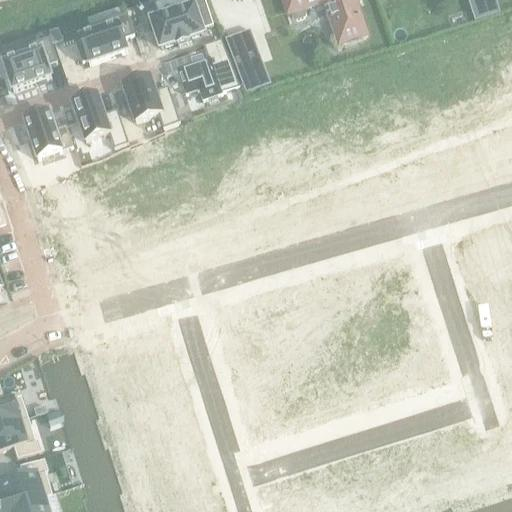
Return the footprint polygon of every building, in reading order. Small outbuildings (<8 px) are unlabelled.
[(160,22),(152,25),(161,51),(177,46),(178,48),(188,44),(188,42),(204,37),(202,33),(214,29),(204,0),(189,0),(193,10),(160,22)] [(368,38),(355,0),(282,0),(288,16),(290,16),(292,20),(297,23),(304,20),(306,16),(305,11),(325,4),(340,47),(368,38)] [(495,0),(467,0),(468,4),(475,24),(501,16),(495,0)] [(93,39),(75,45),(83,67),(89,65),(90,69),(128,56),(125,46),(124,44),(135,40),(128,18),(95,30),(91,31),(92,36),(93,39)] [(58,33),(51,36),(54,47),(62,45),(58,33)] [(251,33),(225,42),(246,97),(272,87),(251,33)] [(483,41),(472,45),(474,52),(486,49),(483,41)] [(19,64),(5,69),(14,95),(37,87),(46,84),(52,82),(48,70),(58,66),(50,43),(16,54),(19,64)] [(193,68),(177,73),(186,99),(200,94),(203,105),(223,98),(222,97),(240,91),(224,43),(204,50),(209,63),(203,65),(203,64),(193,67),(193,68)] [(472,45),(461,49),(463,56),(474,52),(472,45)] [(445,58),(434,62),(436,69),(447,66),(445,58)] [(434,62),(422,66),(425,73),(436,69),(434,62)] [(511,87),(503,64),(482,72),(496,110),(511,103),(511,87)] [(405,71),(393,75),(396,82),(407,79),(405,71)] [(482,72),(462,80),(464,83),(476,117),(496,110),(482,72)] [(393,75),(382,79),(384,86),(396,82),(393,75)] [(151,82),(124,91),(136,127),(158,120),(159,119),(164,133),(181,127),(168,91),(155,95),(151,82)] [(464,83),(443,91),(456,125),(457,128),(477,121),(476,117),(464,83)] [(363,85),(351,88),(354,96),(365,92),(363,85)] [(351,88),(340,92),(342,100),(354,96),(351,88)] [(443,91),(423,98),(435,132),(437,136),(457,128),(456,125),(443,91)] [(423,98),(403,106),(415,139),(416,143),(437,136),(435,132),(423,98)] [(320,99),(308,102),(311,110),(322,106),(320,99)] [(98,100),(74,108),(86,146),(110,138),(115,153),(129,148),(118,114),(104,119),(98,100)] [(308,102),(297,106),(300,113),(311,110),(308,102)] [(403,106),(382,113),(395,147),(396,151),(416,143),(415,139),(403,106)] [(381,109),(361,117),(375,154),(395,147),(382,113),(381,109)] [(50,117),(26,126),(39,164),(74,152),(67,130),(56,134),(50,117)] [(361,117),(340,124),(354,162),(375,154),(361,117)] [(340,124),(320,132),(334,169),(354,162),(340,124)] [(320,132),(299,139),(313,177),(334,169),(320,132)] [(196,145),(184,149),(187,156),(198,152),(196,145)] [(184,149),(173,154),(176,161),(187,156),(184,149)] [(155,161),(144,165),(147,173),(158,168),(155,161)] [(144,165),(133,170),(135,177),(147,173),(144,165)] [(208,173),(194,178),(208,216),(229,208),(215,170),(208,173)] [(115,177),(104,181),(107,188),(118,184),(115,177)] [(194,178),(174,185),(188,223),(208,216),(194,178)] [(104,181),(93,186),(95,193),(107,188),(104,181)] [(174,185),(154,193),(168,230),(188,223),(174,185)] [(73,188),(62,192),(65,200),(76,195),(73,188)] [(62,192),(51,197),(54,204),(65,200),(62,192)] [(154,193),(134,200),(147,238),(168,230),(154,193)] [(134,200),(113,208),(127,245),(147,238),(134,200)] [(113,208),(93,215),(107,253),(127,245),(113,208)] [(93,215),(73,223),(87,260),(107,253),(93,215)] [(73,223),(52,230),(66,268),(87,260),(73,223)] [(489,239),(451,251),(458,274),(496,262),(489,239)] [(496,262),(458,274),(465,297),(496,287),(500,302),(508,300),(511,298),(511,282),(503,285),(496,262)] [(397,264),(375,270),(386,308),(407,302),(397,264)] [(375,270),(354,275),(365,314),(386,308),(375,270)] [(354,275),(333,281),(344,320),(365,314),(354,275)] [(333,281),(313,287),(323,326),(344,320),(333,281)] [(313,287),(292,293),(303,332),(323,326),(313,287)] [(292,293),(271,299),(282,337),(303,332),(292,293)] [(505,316),(474,326),(481,349),(511,339),(511,298),(508,300),(500,302),(505,316)] [(271,299),(250,305),(261,343),(282,337),(271,299)] [(250,305),(229,311),(239,349),(261,343),(250,305)] [(133,367),(117,372),(122,386),(137,382),(145,379),(140,365),(171,355),(164,332),(125,344),(133,367)] [(408,335),(397,339),(399,346),(411,342),(408,335)] [(397,339),(386,342),(388,349),(399,346),(397,339)] [(511,339),(481,349),(489,372),(511,364),(511,339)] [(365,348),(354,352),(356,359),(368,356),(365,348)] [(385,358),(370,362),(375,377),(390,372),(397,395),(435,383),(428,360),(398,370),(393,355),(385,358)] [(350,361),(339,364),(341,372),(352,368),(350,361)] [(339,364),(327,368),(329,375),(341,372),(339,364)] [(312,366),(301,369),(303,377),(314,373),(312,366)] [(281,375),(270,379),(272,386),(283,383),(281,375)] [(137,382),(122,386),(126,401),(142,396),(149,419),(187,407),(180,384),(149,394),(145,379),(137,382)] [(270,379),(258,382),(261,390),(272,386),(270,379)] [(275,408),(246,417),(253,440),(291,428),(284,405),(298,401),(294,386),(286,389),(271,394),(275,408)] [(511,396),(498,401),(505,424),(511,421),(511,396)] [(0,430),(27,423),(20,400),(8,403),(7,400),(0,402),(0,430)] [(156,442),(141,447),(145,461),(160,457),(168,454),(163,440),(194,430),(187,407),(149,419),(156,442)] [(44,409),(33,412),(35,420),(46,416),(44,409)] [(59,414),(45,419),(49,431),(60,427),(63,426),(59,414)] [(27,423),(0,430),(0,455),(12,452),(16,463),(40,456),(37,443),(34,444),(27,423)] [(471,431),(433,443),(440,466),(478,454),(471,431)] [(160,457),(145,461),(150,476),(165,471),(172,494),(210,482),(203,459),(172,469),(168,454),(160,457)] [(397,455),(374,462),(386,500),(409,493),(414,508),(428,504),(424,488),(421,481),(407,485),(397,455)] [(511,458),(499,462),(502,470),(506,485),(511,483),(511,458)] [(361,500),(346,504),(349,511),(348,511),(364,511),(363,507),(386,500),(374,462),(351,469),(361,500)] [(499,462),(485,467),(492,490),(506,485),(502,470),(499,462)] [(22,482),(0,489),(0,511),(6,511),(50,498),(44,477),(47,476),(43,463),(18,471),(22,482)] [(322,478),(299,485),(307,511),(348,511),(349,511),(346,504),(332,509),(322,478)] [(177,511),(194,511),(217,505),(210,482),(172,494),(177,511)] [(282,511),(307,511),(299,485),(276,492),(282,511)] [(50,498),(6,511),(49,511),(46,501),(51,499),(50,498)]
